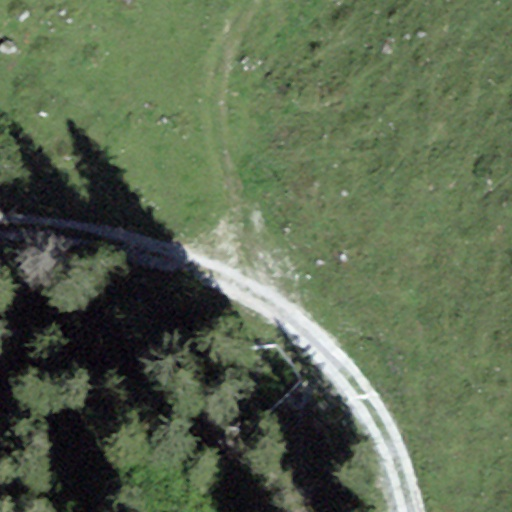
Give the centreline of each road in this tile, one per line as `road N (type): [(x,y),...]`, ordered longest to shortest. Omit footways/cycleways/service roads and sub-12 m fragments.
road 1 (track): [(247,0),(227,47),(214,122),(249,250),(242,292)]
road 2 (track): [(411,511),(386,432),(341,370),(295,325),(242,292)]
road 3 (track): [(242,292),(196,266),(0,221)]
